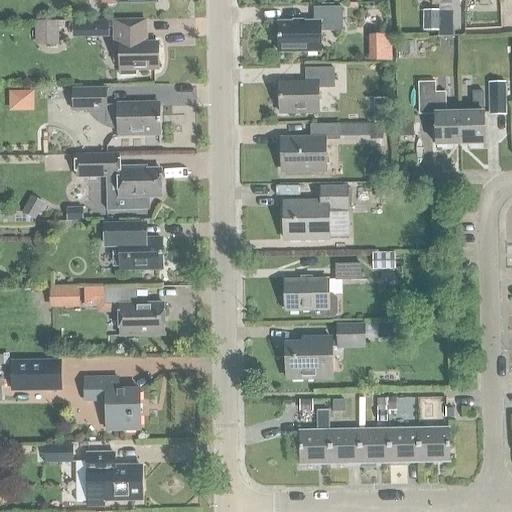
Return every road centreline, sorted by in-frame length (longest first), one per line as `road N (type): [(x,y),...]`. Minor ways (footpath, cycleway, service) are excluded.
road 1 (tertiary): [(230,506),(221,0)]
road 2 (residential): [(492,505),(486,206),(497,188),(511,187)]
road 3 (residential): [(230,506),(492,505)]
